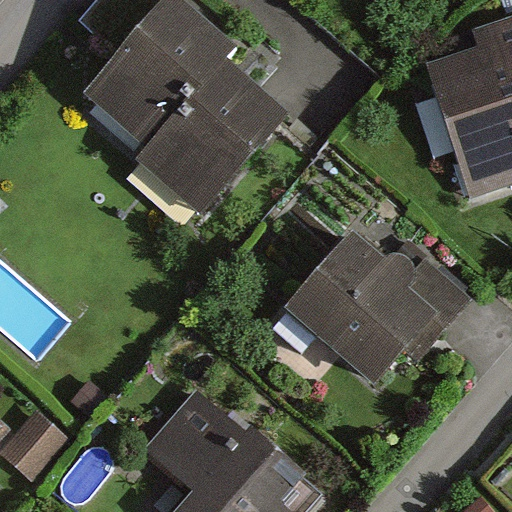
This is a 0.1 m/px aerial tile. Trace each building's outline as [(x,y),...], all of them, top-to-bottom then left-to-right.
[(231,63),(170,10),(81,111),(142,165),(231,63)] [(511,194),(511,25),(474,38),(481,60),(431,76),(474,207),(511,194)] [(196,228),(291,126),(232,72),(137,174),(196,228)] [(353,253),(287,326),(376,405),(441,331),(414,307),(419,284),(399,268),(380,277),(353,253)] [(301,488),(199,399),(143,462),(196,509),(192,511),(280,511),(301,488)] [(30,483),(63,444),(35,421),(2,459),(30,483)]
